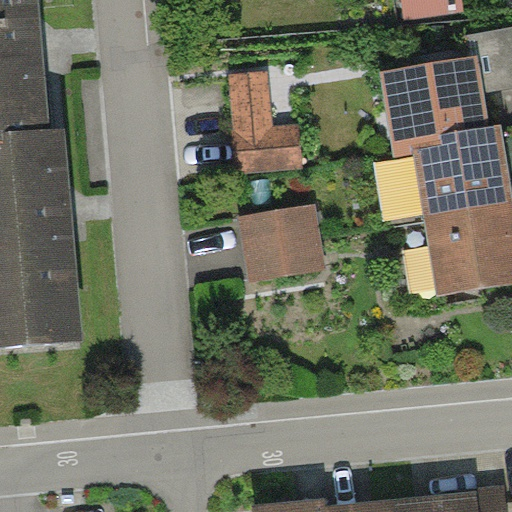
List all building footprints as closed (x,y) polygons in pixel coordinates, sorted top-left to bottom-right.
[(59,150),(43,151),(34,46),(30,0),(0,0),(0,353),(76,347),(64,207),(59,150)] [(408,0),(409,9),(468,2),(468,0),(408,0)] [(511,222),(508,192),(500,135),(487,137),(484,114),(477,65),(386,78),(396,150),(424,146),(445,296),(511,286),(511,222)] [(266,81),(226,83),(231,178),(296,174),(294,131),(269,132),(266,81)] [(308,213),(236,225),(247,291),(319,279),(308,213)] [(356,511),(353,511),(476,511),(476,501),(437,504),(356,511)]
